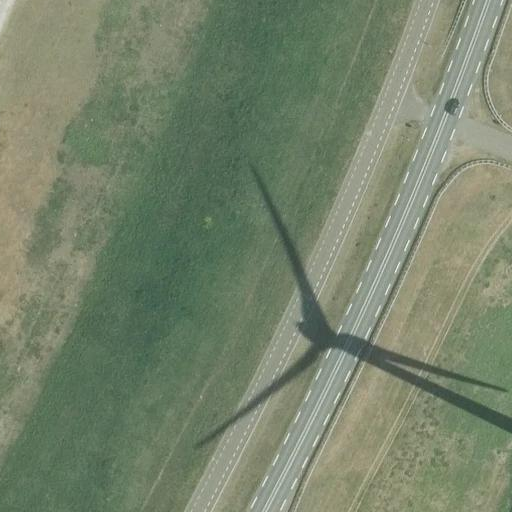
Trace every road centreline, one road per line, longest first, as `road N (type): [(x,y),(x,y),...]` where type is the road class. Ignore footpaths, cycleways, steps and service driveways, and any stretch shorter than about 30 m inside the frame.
road 1 (unclassified): [(195,511),(304,300),(422,0)]
road 2 (primary): [(260,511),(363,310),(487,0)]
